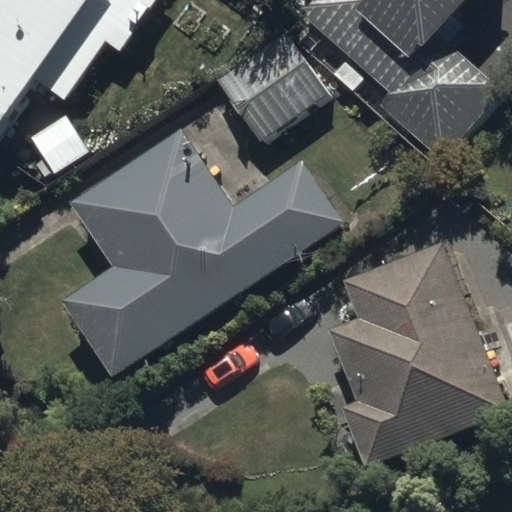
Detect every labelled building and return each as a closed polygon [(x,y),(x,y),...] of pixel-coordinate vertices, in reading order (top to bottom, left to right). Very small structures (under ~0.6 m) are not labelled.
[(0,0),(0,157),(48,84),(75,102),(112,46),(125,55),(166,0),(0,0)] [(314,0),(307,8),(398,93),(385,106),(448,165),(511,98),(446,37),(480,0),(314,0)] [(291,35),(226,82),(270,144),(336,97),(291,35)] [(190,133),(80,207),(123,270),(73,304),(124,380),(356,224),(314,161),(241,209),(190,133)] [(511,400),(451,246),(353,285),(368,324),(341,335),(367,401),(350,408),(376,473),(511,419),(511,400)]
